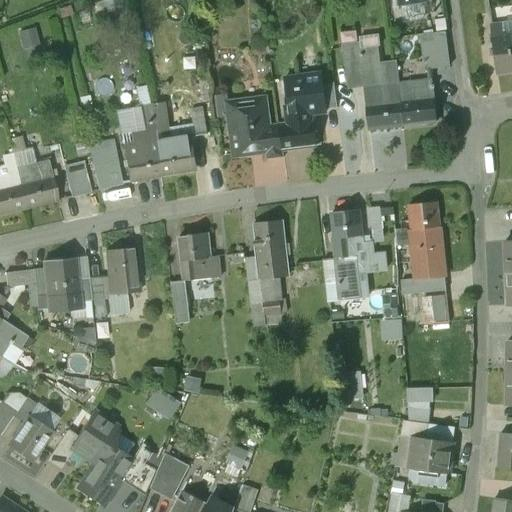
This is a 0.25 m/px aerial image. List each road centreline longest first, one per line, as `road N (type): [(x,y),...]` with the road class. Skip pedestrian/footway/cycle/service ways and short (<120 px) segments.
road 1 (residential): [(0,247),(241,198),(475,173)]
road 2 (residential): [(474,511),(482,438),(475,173)]
